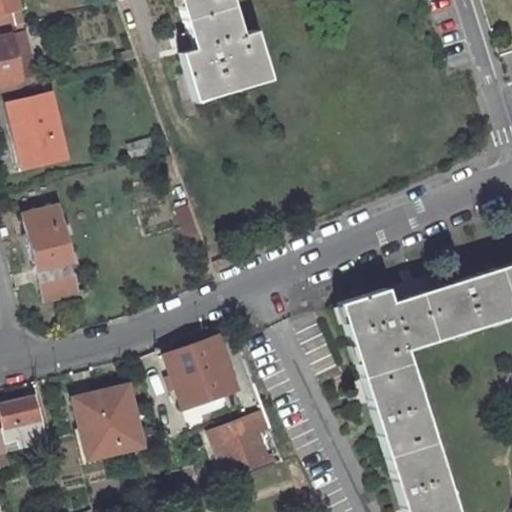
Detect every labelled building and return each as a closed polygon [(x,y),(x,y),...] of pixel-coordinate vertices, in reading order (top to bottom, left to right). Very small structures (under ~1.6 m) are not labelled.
[(0,0),(0,30),(1,30),(12,28),(14,27),(10,12),(19,10),(16,0),(0,0)] [(183,0),(197,48),(183,52),(196,99),(273,78),(259,31),(246,35),(235,0),(183,0)] [(4,41),(15,39),(12,28),(1,30),(4,41)] [(0,30),(0,93),(17,89),(14,81),(34,75),(23,36),(15,39),(4,41),(1,30),(0,30)] [(64,160),(48,97),(5,107),(14,146),(8,148),(14,172),(64,160)] [(56,208),(22,216),(43,301),(78,293),(56,208)] [(384,288),(334,303),(396,511),(452,511),(403,351),(511,317),(511,263),(388,301),(384,288)] [(238,342),(217,348),(227,380),(249,373),(238,342)] [(123,384),(70,397),(85,458),(139,445),(123,384)] [(39,439),(29,397),(0,404),(0,452),(4,452),(0,436),(7,434),(10,446),(39,439)] [(264,465),(250,426),(240,431),(234,415),(212,423),(217,438),(207,442),(221,481),(264,465)] [(96,511),(92,501),(67,511),(96,511)]
